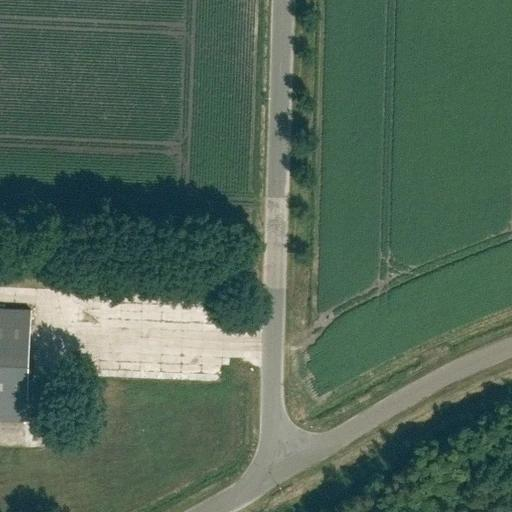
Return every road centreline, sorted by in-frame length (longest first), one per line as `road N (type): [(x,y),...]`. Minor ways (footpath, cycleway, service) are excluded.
road 1 (unclassified): [(282,469),(271,420),(283,0)]
road 2 (unclassified): [(282,469),(511,348)]
